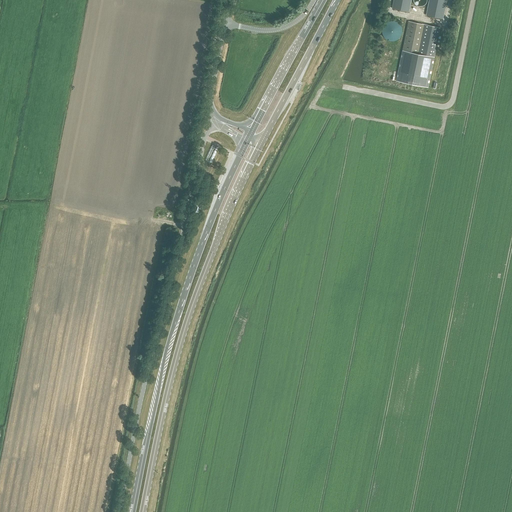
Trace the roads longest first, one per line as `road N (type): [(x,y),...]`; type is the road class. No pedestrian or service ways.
road 1 (unclassified): [(119,511),(202,141),(217,120)]
road 2 (primary): [(142,511),(174,356),(260,140)]
road 3 (primary): [(246,140),(168,340),(132,511)]
road 4 (track): [(345,88),(449,104),(472,0)]
road 5 (primary): [(260,140),(336,0)]
road 6 (primary): [(323,0),(250,130)]
